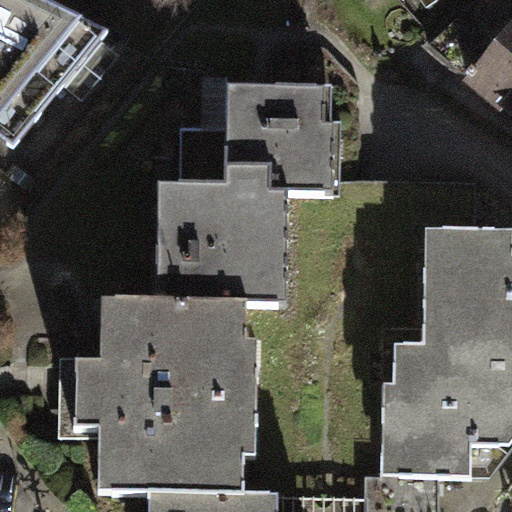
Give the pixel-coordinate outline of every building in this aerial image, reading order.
[(0,0),(0,151),(13,161),(109,44),(13,0),(0,0)] [(415,0),(427,15),(447,0),(415,0)] [(511,1),(510,0),(481,0),(426,51),(511,127),(511,1)] [(227,86),(225,191),(271,192),(271,215),(290,216),(341,216),(342,128),(333,128),(334,87),(227,86)] [(156,208),(154,327),(246,329),(287,330),(290,216),(271,215),(271,192),(225,191),(225,209),(156,208)] [(368,485),(367,511),(437,511),(438,495),(474,496),(474,465),(511,465),(511,464),(511,248),(426,247),(424,363),(397,362),(396,403),(387,403),(385,485),(368,485)] [(98,511),(245,511),(246,485),(257,485),(260,368),(246,368),(246,329),(154,327),(102,326),(100,392),(76,391),(75,454),(100,455),(98,511)]
